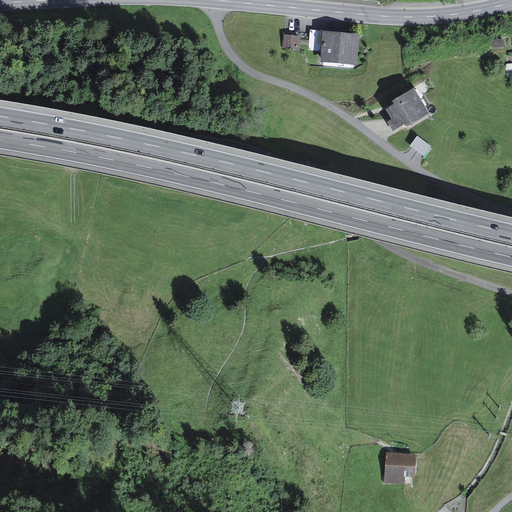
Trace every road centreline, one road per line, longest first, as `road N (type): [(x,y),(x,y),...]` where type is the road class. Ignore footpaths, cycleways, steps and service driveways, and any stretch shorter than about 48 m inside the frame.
road 1 (motorway): [(0,139),(511,257)]
road 2 (motorway): [(511,233),(0,116)]
road 3 (tertiary): [(215,0),(398,17),(511,2)]
